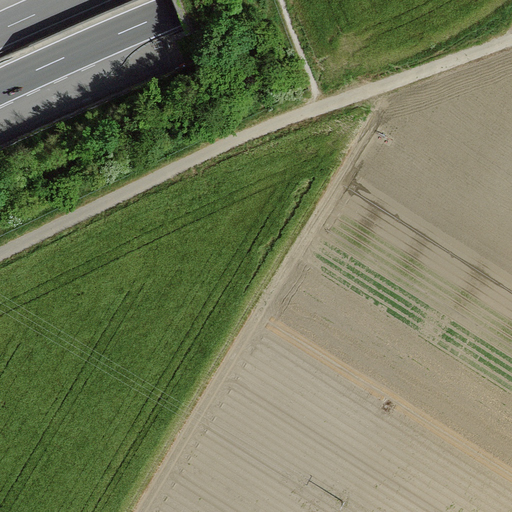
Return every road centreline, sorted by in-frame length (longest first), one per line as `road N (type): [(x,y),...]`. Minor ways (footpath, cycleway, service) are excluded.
road 1 (track): [(0,253),(271,125),(511,38)]
road 2 (motorway): [(0,88),(200,0)]
